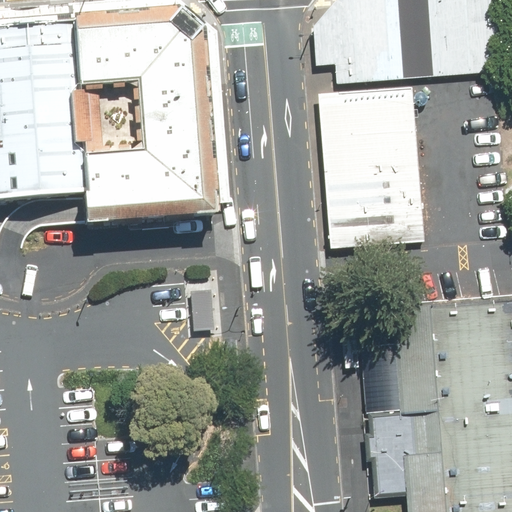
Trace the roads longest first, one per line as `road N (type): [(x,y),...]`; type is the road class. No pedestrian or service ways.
road 1 (secondary): [(299,511),(262,0)]
road 2 (unknown): [(51,346),(45,287),(51,270),(75,254),(278,224)]
